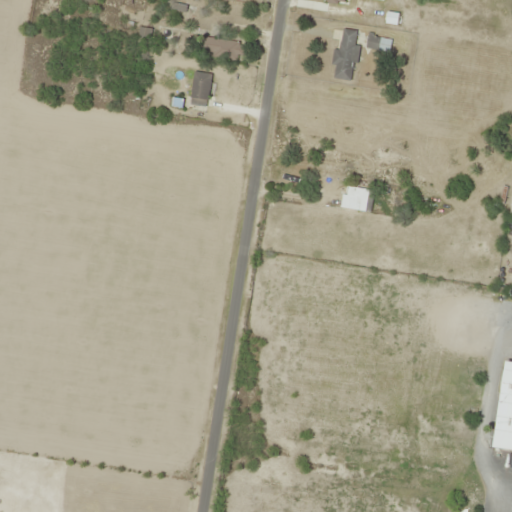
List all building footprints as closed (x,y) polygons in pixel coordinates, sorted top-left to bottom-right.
[(137,45),(150,46),(152,29),(139,27),(137,45)] [(335,49),(334,78),(355,79),(357,30),(341,29),(341,49),(335,49)] [(388,53),(391,41),(369,35),(366,47),(388,53)] [(203,56),(238,58),(239,40),(204,38),(203,56)] [(190,105),(207,107),(211,73),(193,72),(190,105)] [(369,213),(373,190),(345,185),(341,208),(369,213)] [(511,363),(505,362),(494,446),(511,448),(511,363)]
